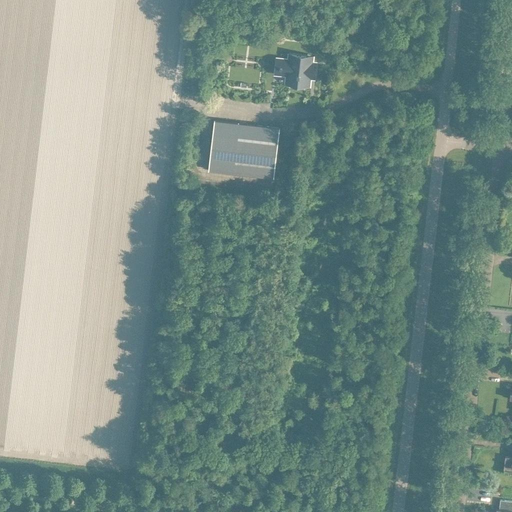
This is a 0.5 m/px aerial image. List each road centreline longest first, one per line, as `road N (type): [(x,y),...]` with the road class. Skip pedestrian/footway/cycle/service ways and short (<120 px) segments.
road 1 (unclassified): [(400,511),(442,146)]
road 2 (residential): [(461,511),(501,152)]
road 3 (unclassified): [(442,146),(458,0)]
